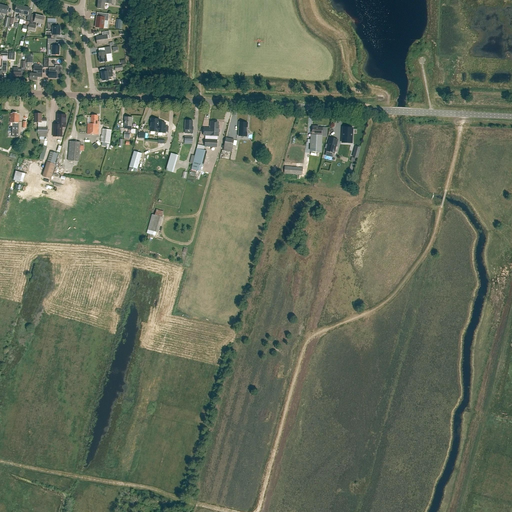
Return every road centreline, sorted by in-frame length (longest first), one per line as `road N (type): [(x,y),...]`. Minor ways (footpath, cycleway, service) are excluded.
road 1 (unclassified): [(511,115),(92,95)]
road 2 (track): [(441,207),(432,242),(391,297),(306,340),(258,511)]
road 3 (track): [(233,511),(0,460)]
